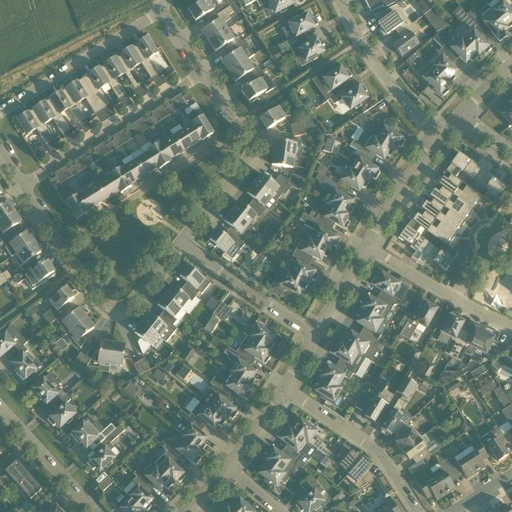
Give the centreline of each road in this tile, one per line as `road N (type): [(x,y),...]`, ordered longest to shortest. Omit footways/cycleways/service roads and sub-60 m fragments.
road 1 (residential): [(24,185),(108,304),(131,303),(180,242)]
road 2 (residential): [(24,185),(203,71)]
road 3 (residential): [(180,242),(249,145),(203,71)]
road 4 (residential): [(164,12),(0,112)]
road 5 (residential): [(278,393),(368,446),(418,511)]
road 6 (residential): [(440,135),(392,87),(337,0)]
road 7 (residential): [(367,249),(511,327)]
road 8 (residential): [(180,242),(312,336)]
road 9 (residential): [(0,408),(93,511)]
road 10 (residential): [(367,249),(440,135)]
